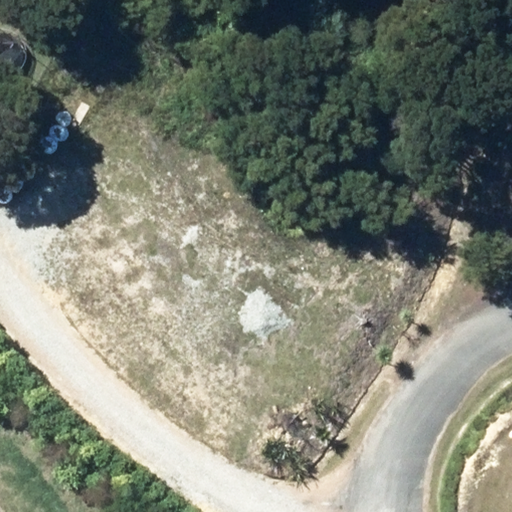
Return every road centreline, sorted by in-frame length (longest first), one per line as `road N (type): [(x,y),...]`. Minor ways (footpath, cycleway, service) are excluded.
road 1 (residential): [(309,511),(158,414),(0,246)]
road 2 (residential): [(319,511),(354,422),(442,323),(511,284)]
